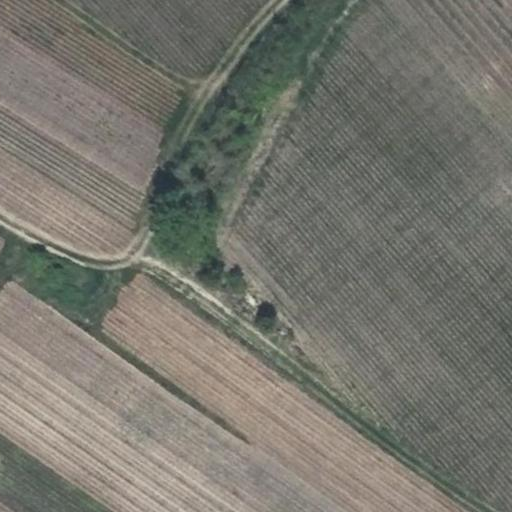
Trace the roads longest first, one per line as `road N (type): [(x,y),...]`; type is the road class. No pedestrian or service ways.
road 1 (track): [(493,511),(144,247),(76,255),(0,209)]
road 2 (track): [(144,247),(163,169),(222,67),(282,0)]
